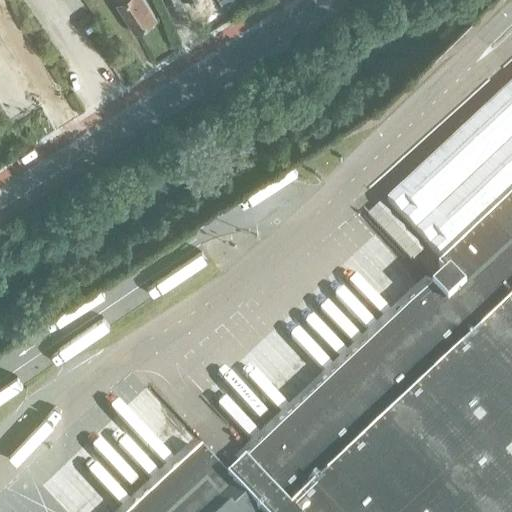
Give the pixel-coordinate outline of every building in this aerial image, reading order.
[(117,0),(119,2),(118,3),(136,31),(145,25),(146,27),(153,22),(152,20),(157,17),(145,0),(117,0)] [(235,0),(219,0),(228,15),(240,7),(235,0)] [(511,511),(511,89),(388,206),(445,267),(439,273),(449,283),(435,295),(426,285),(235,465),(244,475),(231,487),(195,447),(125,511),(511,511)] [(420,256),(377,209),(368,218),(411,264),(420,256)] [(132,388),(124,395),(163,432),(170,424),(132,388)]
